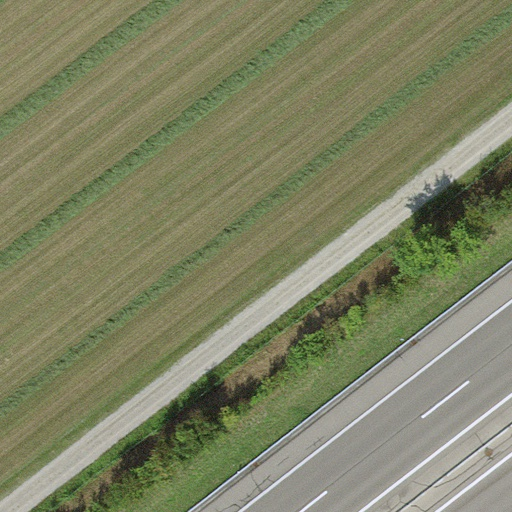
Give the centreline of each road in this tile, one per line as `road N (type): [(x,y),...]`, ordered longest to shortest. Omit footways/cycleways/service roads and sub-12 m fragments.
road 1 (track): [(12,511),(511,123)]
road 2 (motorway): [(511,354),(308,511)]
